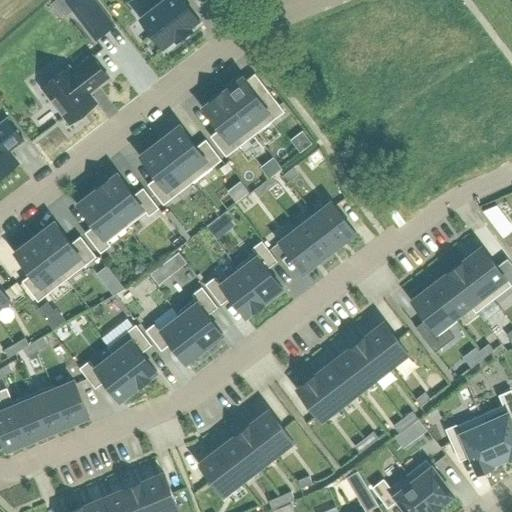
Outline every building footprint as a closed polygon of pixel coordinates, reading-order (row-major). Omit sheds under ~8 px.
[(105,32),(115,25),(95,0),(80,0),(82,2),(71,10),(95,40),(105,32)] [(164,0),(140,18),(162,47),(175,37),(177,40),(192,29),(189,26),(199,19),(184,0),(164,0)] [(68,66),(42,86),(70,123),(96,103),(86,90),(95,82),(98,86),(109,77),(92,55),(72,71),(68,66)] [(254,134),(284,111),(268,91),(259,98),(242,77),(222,92),(222,93),(254,134)] [(254,134),(222,93),(222,92),(211,101),(203,107),(219,129),(210,136),(226,156),(254,134)] [(0,176),(18,163),(7,148),(11,144),(13,147),(23,140),(7,118),(0,123),(0,176)] [(192,182),(221,159),(206,139),(196,146),(180,125),(160,140),(192,182)] [(192,182),(160,140),(140,156),(157,177),(147,184),(163,204),(192,182)] [(288,181),(298,174),(293,168),(283,175),(288,181)] [(109,180),(98,188),(127,225),(145,211),(149,215),(158,208),(143,187),(133,195),(117,174),(109,180)] [(267,190),(276,183),(271,176),(262,183),(267,190)] [(258,197),(267,190),(262,183),(253,191),(258,197)] [(81,201),(78,204),(94,225),(84,232),(100,253),(110,245),(107,241),(127,225),(98,188),(94,192),(91,189),(79,198),(81,201)] [(0,198),(0,214),(14,202),(7,193),(0,198)] [(355,232),(332,201),(314,215),(337,245),(355,232)] [(337,245),(314,215),(297,228),(320,259),(337,245)] [(95,256),(80,236),(71,243),(54,222),(35,237),(66,278),(95,256)] [(320,259),(297,228),(279,242),(302,272),(320,259)] [(511,245),(511,235),(509,232),(503,237),(510,247),(511,245)] [(37,301),(66,278),(35,237),(15,252),(31,273),(22,281),(37,301)] [(282,287),(268,268),(277,260),(261,241),(251,248),(254,252),(235,267),(238,270),(263,302),(282,287)] [(482,247),(464,261),(494,298),(511,284),(511,263),(507,257),(496,266),(482,247)] [(464,261),(447,274),(476,312),(494,298),(464,261)] [(263,302),(238,270),(221,284),(215,276),(205,284),(220,304),(230,297),(245,316),(252,311),(263,303),(263,302)] [(447,274),(429,287),(456,321),(457,321),(454,317),(469,305),(475,313),(476,312),(447,274)] [(0,305),(9,299),(0,285),(0,305)] [(223,333),(208,314),(217,307),(202,286),(192,294),(194,298),(176,313),(179,316),(203,348),(223,333)] [(417,326),(435,350),(453,336),(447,328),(456,321),(429,287),(412,301),(426,319),(417,326)] [(203,348),(179,316),(161,330),(155,322),(145,330),(161,350),(170,343),(185,362),(203,348)] [(384,322),(367,336),(390,366),(408,352),(384,322)] [(157,371),(142,352),(151,344),(136,324),(107,347),(112,354),(139,385),(139,386),(150,377),(149,377),(157,371)] [(373,379),(390,366),(367,336),(350,349),(373,379)] [(29,344),(24,337),(14,343),(18,351),(29,344)] [(47,343),(43,337),(33,343),(37,350),(47,343)] [(18,351),(14,343),(4,349),(8,357),(18,351)] [(37,350),(33,343),(22,349),(27,356),(37,350)] [(493,350),(488,343),(479,351),(483,357),(493,350)] [(373,379),(350,349),(332,362),(356,392),(373,379)] [(479,351),(469,358),(474,364),(483,357),(479,351)] [(139,385),(112,354),(95,368),(89,360),(79,368),(95,388),(104,381),(119,400),(139,385)] [(356,392),(332,362),(315,375),(339,405),(356,392)] [(12,371),(7,364),(0,368),(0,374),(2,377),(12,371)] [(339,405),(315,375),(298,389),(321,419),(339,405)] [(88,416),(74,381),(54,389),(68,424),(88,416)] [(68,424),(54,389),(52,384),(32,393),(48,432),(68,424)] [(28,440),(12,401),(6,388),(0,390),(0,438),(2,438),(7,449),(28,440)] [(511,415),(511,392),(511,390),(499,395),(503,404),(480,414),(500,460),(509,456),(510,458),(511,457),(511,422),(510,417),(511,415)] [(425,391),(415,399),(421,405),(430,398),(425,391)] [(48,432),(32,393),(12,401),(28,440),(48,432)] [(293,440),(269,410),(252,423),(275,454),(293,440)] [(412,410),(403,418),(408,424),(417,417),(412,410)] [(500,460),(480,414),(445,430),(451,443),(462,438),(478,473),(493,466),(492,464),(500,460)] [(403,418),(393,425),(398,432),(408,424),(403,418)] [(275,454),(252,423),(234,437),(258,467),(275,454)] [(373,431),(364,438),(369,445),(379,437),(373,431)] [(258,467),(234,437),(217,450),(241,480),(258,467)] [(364,438),(354,445),(359,452),(369,445),(364,438)] [(241,480),(217,450),(200,463),(223,494),(241,480)] [(453,495),(426,459),(407,473),(435,509),(442,505),(441,504),(453,495)] [(164,473),(143,481),(156,511),(168,511),(179,508),(164,473)] [(432,511),(435,509),(407,473),(389,487),(383,480),(373,487),(388,506),(397,499),(406,511),(432,511)] [(309,475),(298,480),(301,487),(312,483),(309,475)] [(156,511),(143,481),(123,490),(132,511),(156,511)] [(132,511),(123,490),(103,498),(109,511),(132,511)] [(291,491),(280,495),(283,503),(294,498),(291,491)] [(280,495),(269,500),(272,508),(283,503),(280,495)] [(109,511),(103,498),(83,506),(85,511),(109,511)]
